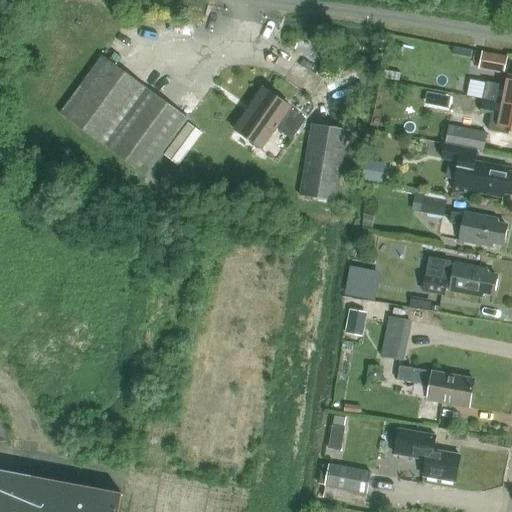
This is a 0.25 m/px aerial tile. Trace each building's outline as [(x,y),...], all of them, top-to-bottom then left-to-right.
[(504,74),(508,57),(483,52),(479,70),(504,74)] [(188,119),(103,56),(60,114),(146,176),(188,119)] [(484,97),(511,102),(511,75),(508,74),(505,86),(487,82),(484,97)] [(293,139),(306,120),(290,108),(291,107),(264,88),(235,130),(262,149),(276,128),(293,139)] [(511,102),(484,97),(481,112),(499,116),(496,132),(511,135),(511,102)] [(336,202),(348,131),(311,124),(299,196),(336,202)] [(449,126),(446,144),(477,151),(484,152),(488,134),(449,126)] [(509,168),(475,161),(477,151),(446,144),(445,144),(441,160),(458,163),(452,190),(469,194),(470,191),(502,198),(504,192),(511,193),(511,173),(508,173),(509,168)] [(444,218),(447,201),(424,196),(421,213),(444,218)] [(450,224),(462,226),(459,240),(494,247),(494,245),(504,247),(509,225),(499,222),(499,219),(464,212),(464,214),(452,213),(450,224)] [(446,288),(449,289),(448,291),(483,298),(484,292),(495,295),(499,277),(488,274),(489,270),(454,262),(454,265),(451,264),(451,263),(435,259),(428,293),(444,296),(446,288)] [(432,306),(434,296),(416,293),(414,303),(432,306)] [(364,312),(349,309),(345,334),(359,336),(364,312)] [(381,357),(404,361),(412,322),(389,317),(381,357)] [(470,408),(475,380),(400,366),(398,380),(430,386),(427,400),(470,408)] [(346,446),(348,423),(335,422),(332,444),(346,446)] [(395,454),(426,459),(423,476),(456,481),(461,455),(433,451),(436,437),(399,431),(395,454)] [(367,495),(372,473),(329,465),(325,487),(367,495)] [(119,511),(123,494),(0,470),(0,511),(119,511)]
